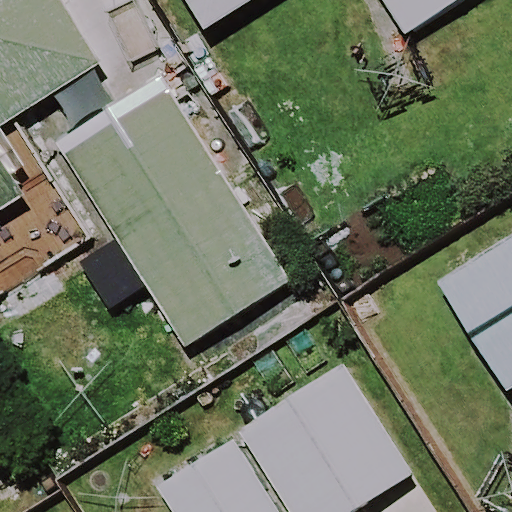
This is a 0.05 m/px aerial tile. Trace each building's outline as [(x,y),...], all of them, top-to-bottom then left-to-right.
[(0,129),(88,74),(41,0),(0,0),(0,213),(18,202),(0,174),(0,129)] [(169,0),(192,39),(259,0),(169,0)] [(464,0),(375,0),(403,41),(464,0)] [(284,289),(164,90),(58,154),(178,353),(284,289)] [(511,390),(511,240),(428,291),(494,401),(511,390)] [(237,438),(284,511),(354,511),(406,479),(339,373),(237,438)] [(284,511),(237,438),(148,494),(159,511),(284,511)]
